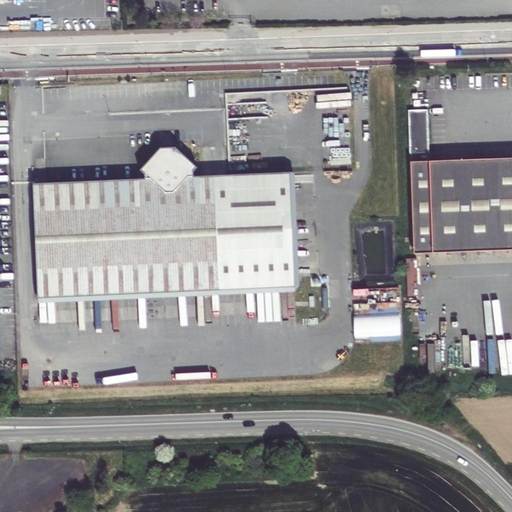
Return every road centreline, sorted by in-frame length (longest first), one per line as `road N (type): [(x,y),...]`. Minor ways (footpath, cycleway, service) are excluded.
road 1 (primary): [(0,68),(511,51)]
road 2 (primary): [(511,33),(0,48)]
road 3 (secondary): [(511,498),(446,446),(384,426),(306,419),(184,424)]
road 4 (secondary): [(0,433),(184,424)]
road 5 (secondary): [(184,424),(0,422)]
